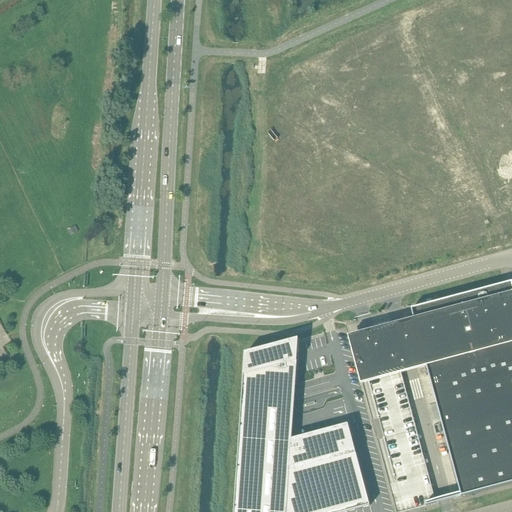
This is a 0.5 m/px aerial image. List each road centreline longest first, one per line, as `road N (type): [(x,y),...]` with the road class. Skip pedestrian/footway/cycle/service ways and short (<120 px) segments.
road 1 (secondary): [(161,295),(178,0)]
road 2 (secondary): [(154,0),(133,294)]
road 3 (unknown): [(390,289),(448,511)]
road 4 (unclassified): [(65,301),(48,313),(42,335),(64,400),(55,511)]
road 5 (unclassified): [(324,307),(378,511)]
road 6 (secondary): [(132,311),(119,511)]
road 7 (secondary): [(144,511),(160,313)]
road 8 (unclassified): [(511,256),(324,307)]
road 9 (unclassified): [(160,313),(263,322),(324,307)]
road 10 (unclassified): [(324,307),(161,295)]
